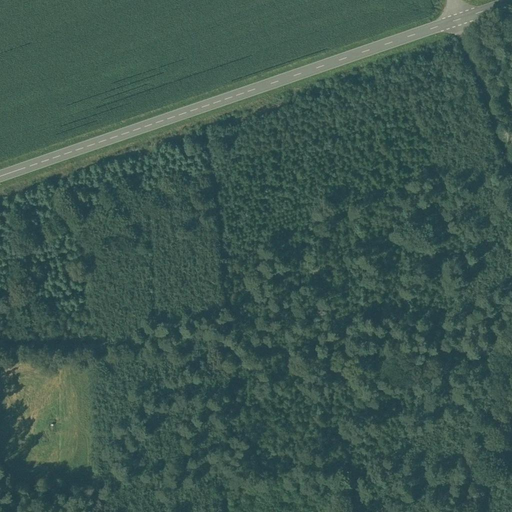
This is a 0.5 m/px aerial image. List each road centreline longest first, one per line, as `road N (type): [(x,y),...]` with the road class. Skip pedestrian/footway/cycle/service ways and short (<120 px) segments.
road 1 (tertiary): [(0,175),(459,18)]
road 2 (unclassified): [(511,169),(459,18)]
road 3 (unclassified): [(459,511),(511,370)]
